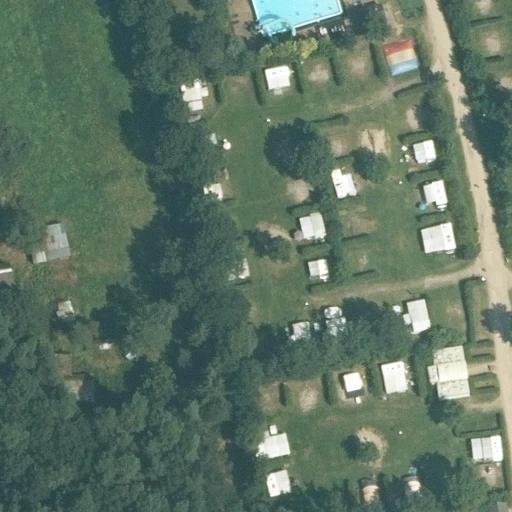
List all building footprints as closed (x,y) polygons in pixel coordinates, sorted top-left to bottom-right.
[(464,0),(467,18),(488,15),(485,0),(464,0)] [(353,15),(358,31),(385,23),(380,7),(353,15)] [(475,39),(498,37),(497,23),(474,24),(475,39)] [(382,44),(386,67),(415,61),(410,39),(382,44)] [(300,59),(309,90),(330,84),(321,53),(300,59)] [(427,97),(414,98),(417,126),(430,125),(427,97)] [(159,163),(103,169),(104,182),(146,177),(147,180),(161,178),(159,163)] [(68,248),(58,226),(45,231),(55,253),(68,248)] [(464,380),(462,347),(431,349),(433,382),(464,380)] [(402,360),(381,361),(383,385),(404,383),(402,360)] [(465,380),(435,385),(437,401),(467,397),(465,380)] [(500,463),(474,464),(475,489),(502,487),(500,463)]
